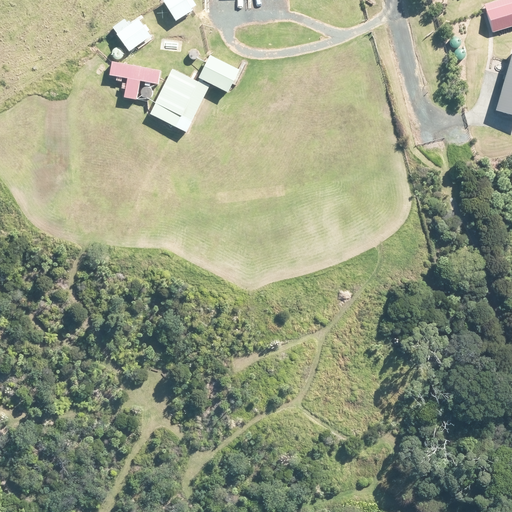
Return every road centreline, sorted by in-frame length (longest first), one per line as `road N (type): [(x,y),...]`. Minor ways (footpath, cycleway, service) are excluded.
road 1 (track): [(428,136),(451,173),(448,210),(484,247),(511,349)]
road 2 (unclassified): [(392,0),(428,136)]
